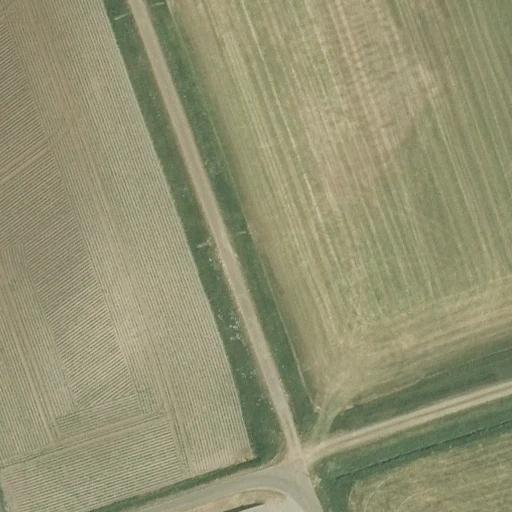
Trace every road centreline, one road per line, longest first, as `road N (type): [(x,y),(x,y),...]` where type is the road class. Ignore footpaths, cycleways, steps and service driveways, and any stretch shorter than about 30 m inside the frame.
road 1 (track): [(511,388),(295,465),(133,0)]
road 2 (unclassified): [(158,511),(295,465)]
